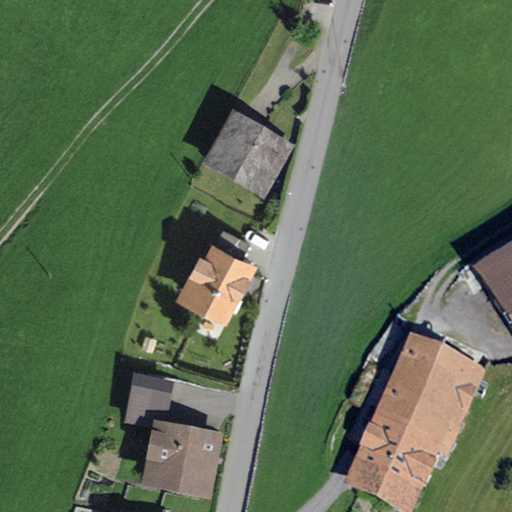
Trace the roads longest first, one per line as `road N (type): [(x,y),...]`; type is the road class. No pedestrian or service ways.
road 1 (residential): [(349,0),(266,318),(227,511)]
road 2 (track): [(0,238),(208,0)]
